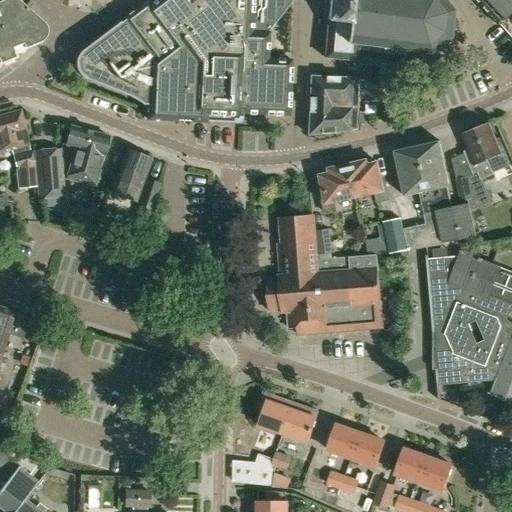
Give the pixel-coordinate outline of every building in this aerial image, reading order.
[(0,0),(0,63),(16,57),(14,53),(41,42),(44,41),(46,38),(48,35),(48,32),(48,29),(46,25),(44,22),(19,0),(0,0)] [(129,96),(134,99),(143,105),(147,105),(147,120),(205,123),(206,114),(240,116),(240,113),(288,116),(291,60),(267,59),(268,33),(257,33),(289,4),(291,1),(291,0),(155,0),(147,7),(144,3),(81,50),(79,52),(78,54),(77,56),(76,58),(76,59),(75,62),(75,64),(75,65),(76,68),(76,70),(77,72),(79,74),(79,75),(81,76),(83,78),(86,80),(126,95),(129,96)] [(450,38),(451,30),(455,30),(456,19),(452,18),(453,12),(443,0),(330,0),(323,57),(354,61),(353,63),(402,70),(405,51),(428,54),(450,38)] [(511,0),(473,0),(497,26),(498,25),(511,40),(511,0)] [(363,101),(388,102),(389,80),(311,77),(308,135),(356,131),(356,125),(364,123),(364,112),(357,111),(358,97),(363,97),(363,101)] [(18,188),(37,187),(34,165),(20,111),(0,115),(0,153),(11,151),(16,170),(18,188)] [(494,174),(494,173),(511,165),(511,164),(500,138),(495,140),(489,124),(462,136),(468,150),(464,152),(473,174),(478,172),(481,180),(494,174)] [(67,180),(93,187),(102,156),(103,156),(108,137),(71,127),(65,146),(75,149),(67,180)] [(440,141),(394,152),(404,197),(419,193),(426,224),(403,229),(407,248),(408,252),(476,236),(469,204),(452,208),(448,187),(450,186),(440,141)] [(34,152),(37,187),(38,199),(41,198),(43,215),(53,214),(54,200),(54,197),(64,197),(60,150),(34,152)] [(140,189),(151,159),(126,150),(115,181),(111,193),(135,201),(139,189),(140,189)] [(359,160),(346,163),(354,196),(375,191),(377,202),(389,200),(384,178),(382,178),(379,164),(369,167),(368,162),(360,164),(359,160)] [(317,178),(320,192),(319,192),(324,214),(336,211),(333,201),(354,196),(346,163),(333,166),(334,170),(326,172),(327,176),(317,178)] [(511,174),(494,179),(499,200),(511,196),(511,174)] [(459,201),(472,199),(468,177),(455,179),(459,201)] [(137,210),(149,214),(159,184),(147,180),(137,210)] [(82,225),(96,221),(89,197),(67,204),(71,218),(78,215),(82,225)] [(313,217),(280,220),(282,245),(277,245),(280,280),(266,281),(268,311),(281,310),(281,313),(287,312),(288,329),(297,328),(297,335),(382,328),(376,256),(332,259),(332,258),(320,260),(315,230),(314,230),(313,217)] [(368,253),(407,248),(403,229),(400,218),(383,222),(387,237),(365,240),(368,253)] [(320,260),(332,258),(332,254),(333,254),(330,228),(315,230),(320,260)] [(511,273),(482,262),(461,253),(460,256),(429,259),(440,386),(495,381),(491,393),(489,393),(488,394),(511,403),(511,273)] [(0,356),(8,332),(14,311),(0,306),(0,356)] [(37,342),(44,321),(14,311),(8,332),(37,342)] [(283,434),(291,409),(284,407),(283,400),(263,393),(258,406),(263,411),(258,426),(283,434)] [(299,406),(297,411),(291,409),(283,434),(307,443),(316,418),(315,418),(317,412),(299,406)] [(351,458),(360,433),(335,425),(326,450),(351,458)] [(360,433),(351,458),(376,467),(385,442),(360,433)] [(419,482),(428,457),(403,449),(394,474),(419,482)] [(291,458),(276,453),(273,463),(272,465),(276,466),(272,486),(287,488),(290,480),(275,475),(276,466),(287,470),(291,458)] [(428,457),(419,482),(444,491),(453,466),(428,457)] [(272,465),(273,463),(259,459),(255,471),(253,471),(252,484),(272,486),(276,466),(272,465)] [(321,490),(327,470),(313,465),(306,485),(321,490)] [(44,474),(55,477),(58,470),(46,466),(44,474)] [(44,511),(47,509),(38,503),(34,508),(24,500),(37,483),(17,467),(0,489),(0,508),(4,511),(44,511)] [(69,473),(58,470),(55,477),(67,481),(69,473)] [(326,485),(324,491),(335,495),(337,488),(340,490),(345,475),(331,470),(326,485)] [(342,490),(339,498),(351,502),(354,494),(359,480),(345,475),(340,490),(342,490)] [(380,480),(378,488),(372,504),(387,510),(396,485),(380,480)] [(372,504),(378,488),(364,483),(355,507),(369,511),(372,504)] [(94,511),(105,511),(105,489),(94,490),(94,511)] [(146,511),(146,507),(149,507),(150,492),(126,491),(125,506),(132,506),(132,511),(146,511)] [(394,509),(392,511),(408,511),(413,499),(399,494),(395,506),(394,509)] [(446,511),(447,511),(413,499),(408,511),(446,511)] [(287,511),(287,501),(258,501),(257,511),(287,511)]
